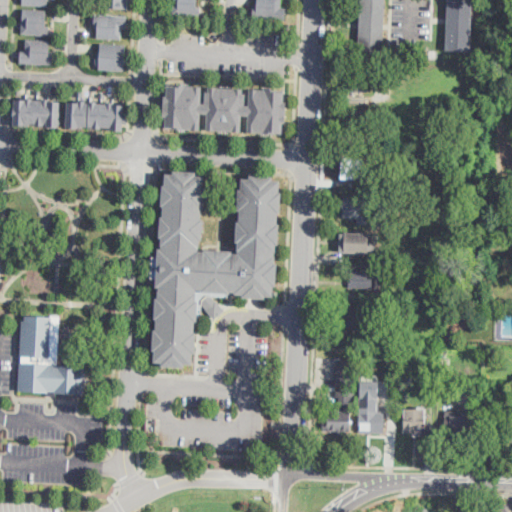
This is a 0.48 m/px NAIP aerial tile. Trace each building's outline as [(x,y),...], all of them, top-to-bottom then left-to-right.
[(128,8),(128,0),(107,0),(107,7),(128,8)] [(173,12),(173,0),(197,0),(197,13),(173,12)] [(253,4),(253,0),(281,0),(281,5),(285,5),(285,17),(253,15),(253,4)] [(385,0),(383,56),(359,55),(361,0),(385,0)] [(472,0),(471,51),(447,50),(448,0),(472,0)] [(46,25),(51,25),(50,33),(46,32),(46,34),(23,32),(25,8),(47,10),(46,25)] [(99,23),(96,23),(97,13),(129,15),(128,25),(123,24),(122,37),(99,36),(99,23)] [(51,49),(54,49),(53,65),(41,64),(20,63),(21,50),(27,50),(27,38),(51,40),(51,49)] [(101,42),(127,43),(126,69),(100,68),(101,61),(97,61),(97,53),(101,53),(101,42)] [(375,73),(374,86),(370,86),(370,91),(365,91),(365,92),(348,91),(348,85),(343,84),(344,79),(348,79),(348,72),(375,73)] [(248,112),(242,112),(241,130),(206,128),(207,111),(199,111),(198,127),(164,125),(165,115),(162,114),(163,95),(166,95),(166,82),(201,84),(200,99),(208,100),(209,84),(243,86),(242,103),(248,103),(249,86),(283,88),(283,99),(286,99),(285,120),(282,119),(281,131),(247,129),(248,112)] [(44,98),(44,96),(52,96),(52,99),(63,99),(61,123),(61,126),(50,125),(50,122),(44,122),(44,124),(38,124),(38,121),(27,121),(27,124),(15,124),(17,97),(27,97),(27,95),(35,95),(35,98),(44,98)] [(103,100),(110,101),(110,103),(119,103),(119,112),(123,112),(123,122),(118,121),(118,130),(108,130),(108,126),(98,125),(98,128),(87,127),(87,124),(75,124),(75,127),(63,127),(63,123),(64,100),(76,101),(76,99),(83,99),(83,101),(87,102),(87,99),(94,100),(93,102),(103,102),(103,100)] [(365,111),(364,129),(352,128),(352,133),(345,133),(346,110),(365,111)] [(360,159),(360,180),(343,180),(344,159),(360,159)] [(197,172),(197,176),(204,176),(203,188),(205,188),(204,208),(202,208),(202,219),(204,219),(203,240),(200,240),(200,248),(199,248),(199,252),(204,252),(204,250),(233,251),(232,254),(238,254),(238,251),(238,242),(236,242),(237,222),(239,222),(240,211),(238,211),(239,199),(238,199),(238,190),(241,190),(242,179),(250,179),(250,176),(273,177),(273,180),(281,181),(280,192),(282,192),(281,213),(278,213),(278,224),(280,224),(279,245),(276,245),(276,253),(275,256),(276,256),(276,264),(277,264),(276,286),(274,286),(273,296),(266,296),(266,299),(243,298),(243,295),(235,294),(235,292),(230,292),(230,294),(202,292),(202,290),(197,290),(197,293),(198,293),(197,301),(199,301),(198,322),(196,322),(196,332),(195,354),(194,353),(193,365),(185,364),(184,368),(162,367),(162,363),(155,363),(156,351),(153,351),(154,330),(157,330),(158,319),(155,319),(156,299),(159,299),(159,292),(160,292),(160,287),(156,287),(158,249),(161,249),(162,238),(160,238),(161,217),(163,218),(163,206),(162,206),(163,186),(165,186),(166,174),(173,175),(174,171),(197,172)] [(370,199),(369,225),(357,225),(357,218),(343,218),(344,198),(370,199)] [(340,232),(339,251),(379,252),(379,233),(340,232)] [(443,237),(442,246),(432,246),(432,237),(443,237)] [(381,272),(381,288),(349,287),(349,279),(352,279),(352,271),(381,272)] [(365,306),(365,333),(356,333),(356,330),(348,330),(348,327),(344,327),(344,316),(349,316),(349,306),(365,306)] [(410,314),(410,322),(400,322),(400,314),(410,314)] [(50,359),(21,357),(23,322),(26,322),(26,317),(52,319),(50,359)] [(107,342),(107,350),(99,349),(100,342),(107,342)] [(357,361),(355,411),(351,411),(350,431),(342,431),(342,434),(337,434),(337,432),(324,431),(324,421),(328,421),(328,409),(339,409),(340,397),(336,397),(337,360),(357,361)] [(87,367),(21,364),(19,393),(86,396),(87,367)] [(361,379),(359,431),(384,432),(384,411),(378,410),(379,380),(361,379)] [(425,435),(413,435),(413,433),(405,433),(406,409),(426,410),(425,435)] [(472,417),(472,440),(447,439),(447,433),(442,433),(442,423),(446,423),(446,416),(472,417)]
